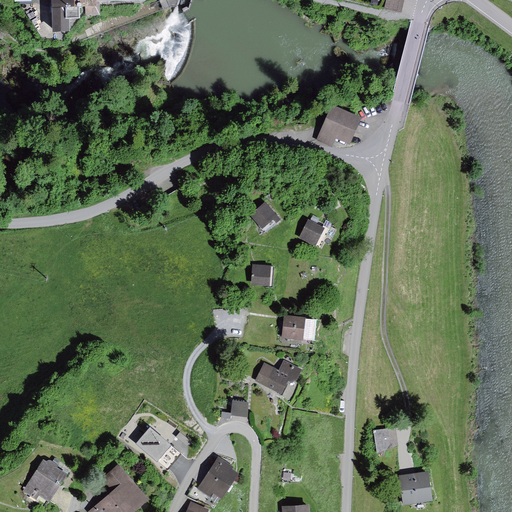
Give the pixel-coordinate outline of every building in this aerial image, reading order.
[(51,0),(53,36),(70,36),(69,25),(79,25),(79,13),(85,13),(98,13),(97,0),(51,0)] [(101,4),(144,3),(143,0),(97,0),(98,13),(85,13),(85,19),(101,19),(101,4)] [(404,0),(387,0),(385,9),(401,13),(404,0)] [(353,114),(332,105),(317,139),(332,145),(336,136),(351,142),(362,118),(353,114)] [(187,187),(149,208),(159,226),(197,205),(187,187)] [(266,204),(250,217),(262,230),(273,221),(276,225),(281,221),(266,204)] [(325,230),(308,222),(299,240),(316,248),(325,230)] [(271,268),(253,266),(251,286),(270,288),(271,268)] [(305,320),(284,318),(282,339),(303,341),(305,320)] [(279,373),(265,366),(257,382),(282,394),(288,382),(291,384),(297,381),(302,371),(285,362),(279,373)] [(230,364),(226,379),(239,383),(244,368),(230,364)] [(249,403),(232,402),(231,414),(231,416),(247,418),(249,403)] [(231,416),(231,414),(221,413),(220,419),(230,421),(231,416)] [(151,429),(138,444),(168,470),(182,455),(151,429)] [(393,430),(371,432),(374,454),(396,451),(393,430)] [(181,433),(177,438),(188,449),(193,444),(181,433)] [(235,468),(219,458),(198,489),(210,498),(213,494),(223,500),(239,475),(233,471),(235,468)] [(43,461),(23,492),(36,501),(39,496),(50,503),(67,477),(56,469),(58,466),(51,462),(50,462),(49,462),(46,463),(43,461)] [(111,493),(89,511),(135,511),(148,501),(118,467),(101,481),(111,493)] [(426,473),(397,477),(400,506),(430,502),(426,473)] [(208,511),(209,511),(191,503),(186,511),(208,511)]
